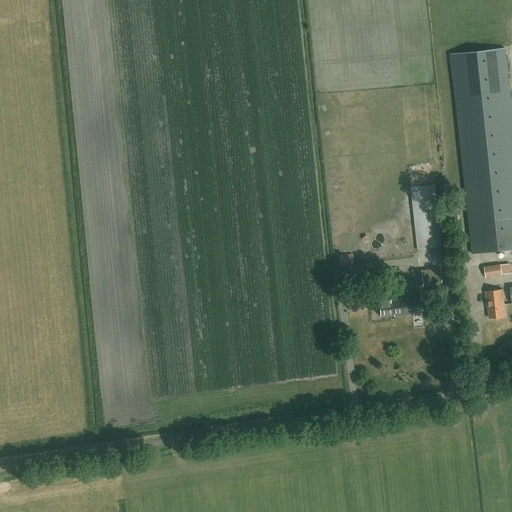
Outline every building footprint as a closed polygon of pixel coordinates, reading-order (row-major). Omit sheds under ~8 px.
[(472,253),(511,249),(511,109),(506,49),(450,55),(472,253)] [(441,247),(434,184),(410,187),(417,250),(441,247)] [(502,275),(501,264),(484,267),(486,278),(502,275)] [(423,286),(442,284),(440,268),(421,270),(423,286)] [(404,280),(405,288),(417,287),(416,279),(404,280)] [(490,319),(505,317),(504,305),(505,305),(503,289),(486,291),(488,307),(489,307),(490,319)] [(410,290),(399,292),(400,298),(402,314),(413,313),(414,314),(419,314),(421,312),(420,296),(411,297),(410,290)] [(380,301),(378,301),(380,315),(394,314),(394,315),(402,314),(400,298),(389,300),(388,292),(379,293),(380,301)]
